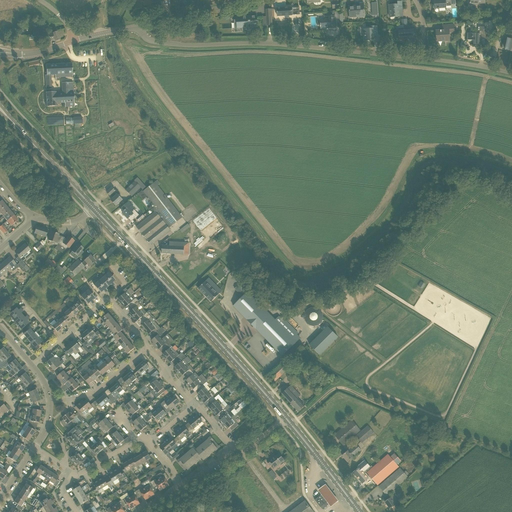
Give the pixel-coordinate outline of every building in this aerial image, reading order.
[(434,3),(434,9),(446,8),(446,6),(450,5),(450,0),(455,0),(454,0),(432,0),(433,3),(434,3)] [(389,5),(390,17),(403,17),(403,12),(402,2),(389,3),(389,5)] [(360,7),(349,8),(349,16),(360,15),(360,17),(365,17),(364,3),(360,3),(360,7)] [(277,9),(277,16),(296,15),(296,7),(277,9)] [(258,26),(257,15),(257,16),(237,17),(236,17),(234,17),(234,23),(237,23),(237,27),(242,27),(242,28),(253,28),(253,26),(257,26),(258,26)] [(334,16),(329,16),(324,17),(324,21),(317,21),(317,26),(320,25),(320,27),(321,29),(325,29),(325,28),(332,27),(332,28),(336,28),(336,18),(335,18),(334,16)] [(444,41),(449,41),(449,33),(454,32),(454,25),(442,25),(443,30),(436,31),(437,42),(437,40),(444,40),(444,41)] [(363,30),(364,41),(374,40),(373,36),(377,36),(376,26),(370,27),(371,29),(363,30)] [(486,40),(486,27),(478,27),(478,31),(479,31),(479,34),(467,34),(467,40),(474,40),(474,44),(482,44),(482,40),(486,40)] [(407,37),(408,42),(415,42),(414,30),(399,31),(399,37),(407,37)] [(60,40),(57,31),(53,33),(49,34),(51,41),(55,40),(55,42),(60,40)] [(511,51),(511,50),(511,49),(511,39),(507,38),(506,41),(503,40),(502,48),(505,48),(505,50),(511,51)] [(72,77),(72,63),(46,65),(46,75),(55,75),(55,78),(72,77)] [(56,92),(46,92),(47,107),(57,106),(56,104),(65,103),(65,107),(74,107),(73,82),(61,83),(62,92),(56,92)] [(48,117),(48,125),(64,124),(63,116),(48,117)] [(155,213),(136,227),(151,245),(170,230),(169,228),(182,218),(157,186),(160,184),(157,180),(143,191),(153,204),(150,206),(155,213)] [(141,187),(135,181),(126,190),(132,196),(141,187)] [(112,187),(107,192),(110,196),(110,195),(113,198),(111,200),(116,206),(122,200),(117,194),(117,195),(114,192),(115,191),(112,187)] [(122,213),(128,219),(133,214),(137,218),(136,218),(139,221),(145,217),(142,213),(139,216),(134,210),(135,209),(128,202),(122,208),(125,211),(122,213)] [(10,210),(6,205),(0,210),(0,212),(3,216),(10,210)] [(193,221),(201,230),(216,218),(209,208),(193,221)] [(4,223),(14,215),(10,210),(3,216),(7,221),(4,223)] [(14,215),(4,223),(9,229),(12,227),(11,226),(18,220),(14,215)] [(46,237),(48,230),(36,226),(34,233),(46,237)] [(92,228),(88,232),(93,237),(97,232),(92,228)] [(53,231),(52,232),(51,232),(48,240),(52,242),(51,243),(52,244),(57,245),(64,238),(64,237),(58,235),(59,234),(55,233),(55,232),(53,231)] [(61,246),(66,249),(67,247),(69,248),(74,241),(68,236),(66,240),(64,238),(57,245),(54,249),(57,251),(61,246)] [(169,246),(162,245),(162,253),(188,255),(189,243),(169,242),(169,246)] [(37,252),(41,248),(42,247),(39,243),(34,247),(33,248),(37,252)] [(30,250),(25,244),(20,248),(16,252),(15,252),(22,260),(19,263),(23,268),(26,265),(23,262),(30,256),(27,253),(30,250)] [(78,244),(71,251),(77,256),(83,248),(78,244)] [(95,261),(90,255),(84,260),(84,261),(82,263),(78,259),(69,269),(75,275),(87,264),(90,266),(95,261)] [(13,272),(18,267),(10,257),(6,260),(6,261),(1,265),(7,271),(10,269),(13,272)] [(53,270),(56,266),(48,259),(44,263),(53,270)] [(64,271),(58,266),(53,271),(59,276),(64,271)] [(105,273),(103,274),(111,283),(112,284),(114,283),(113,282),(115,280),(109,272),(106,275),(105,273)] [(104,277),(101,279),(108,286),(110,284),(111,285),(112,284),(111,283),(103,274),(102,275),(104,277)] [(68,288),(74,283),(68,277),(62,282),(68,288)] [(208,278),(201,284),(214,298),(220,292),(208,278)] [(97,279),(96,280),(104,289),(105,290),(106,289),(106,288),(108,286),(101,279),(99,281),(97,279)] [(105,290),(104,289),(96,280),(95,281),(96,283),(94,285),(100,293),(103,291),(105,290)] [(126,288),(119,294),(121,296),(119,299),(120,301),(119,302),(121,304),(132,295),(126,288)] [(84,290),(83,291),(91,301),(92,302),(93,300),(92,300),(95,298),(88,290),(86,292),(84,290)] [(92,302),(91,301),(83,291),(81,293),(83,294),(81,296),(87,304),(89,302),(90,303),(92,302)] [(262,306),(248,292),(233,306),(282,356),(297,342),(301,338),(297,334),(298,333),(284,318),(283,319),(279,316),(275,320),(262,306)] [(131,308),(138,302),(138,301),(136,298),(135,299),(132,295),(121,304),(123,306),(124,305),(126,307),(128,305),(131,308)] [(79,311),(83,307),(78,302),(73,305),(79,311)] [(133,317),(143,308),(138,302),(131,308),(133,310),(130,312),(132,314),(131,315),(133,317)] [(215,320),(222,314),(213,303),(208,307),(212,311),(209,313),(215,320)] [(79,311),(73,305),(69,309),(74,315),(79,311)] [(305,323),(319,327),(324,311),(307,305),(303,318),(306,319),(305,323)] [(11,319),(19,312),(20,311),(19,310),(18,310),(17,310),(16,308),(8,315),(12,318),(11,319)] [(142,321),(149,315),(147,312),(146,313),(143,309),(143,308),(133,317),(134,319),(136,319),(137,321),(140,319),(142,321)] [(74,315),(69,309),(64,313),(71,321),(69,319),(74,315)] [(20,311),(19,312),(11,319),(12,319),(15,322),(22,316),(21,313),(20,311)] [(71,321),(64,313),(64,314),(65,315),(61,319),(66,325),(71,321)] [(102,324),(103,325),(112,318),(110,316),(111,316),(110,316),(108,313),(101,319),(104,322),(102,324)] [(149,315),(142,321),(144,324),(142,326),(143,328),(142,329),(144,331),(154,322),(151,318),(151,317),(149,315)] [(24,318),(22,316),(15,322),(18,326),(17,326),(26,319),(25,317),(24,318)] [(109,327),(115,322),(113,319),(112,318),(103,325),(104,327),(106,325),(109,327)] [(21,330),(29,323),(27,321),(28,320),(26,319),(17,326),(17,327),(17,326),(18,326),(21,330)] [(66,325),(61,319),(56,323),(61,329),(66,325)] [(108,335),(119,326),(117,324),(118,324),(117,324),(115,322),(109,327),(111,330),(106,334),(108,335)] [(154,322),(144,331),(146,333),(147,332),(149,334),(151,332),(152,333),(153,335),(161,328),(155,322),(154,322)] [(61,329),(56,323),(52,327),(57,333),(61,329)] [(109,337),(111,335),(113,333),(116,336),(120,332),(122,330),(120,328),(120,327),(119,326),(108,335),(109,337)] [(85,332),(91,339),(94,336),(95,338),(100,334),(94,327),(91,329),(90,328),(86,331),(85,331),(85,332)] [(152,344),(154,346),(162,339),(159,336),(165,331),(162,327),(161,328),(153,335),(152,336),(154,338),(152,341),(153,343),(152,344)] [(309,345),(320,355),(338,337),(328,327),(309,345)] [(23,334),(27,339),(33,334),(29,329),(28,330),(23,334)] [(84,340),(82,341),(87,347),(89,345),(90,345),(92,344),(92,343),(94,341),(91,339),(85,332),(81,335),(84,340)] [(122,334),(120,332),(116,336),(114,337),(116,340),(114,342),(115,343),(124,336),(123,334),(122,334)] [(27,339),(31,343),(37,338),(33,334),(27,339)] [(121,346),(127,340),(125,337),(126,337),(125,337),(124,336),(115,343),(118,347),(121,346)] [(165,336),(162,339),(154,346),(156,348),(157,347),(159,349),(160,348),(162,350),(170,344),(171,343),(165,336)] [(41,343),(37,338),(31,343),(35,348),(41,343)] [(127,340),(121,346),(123,348),(121,350),(122,351),(131,344),(130,342),(129,342),(127,340)] [(71,342),(69,344),(78,353),(80,352),(81,353),(83,351),(86,354),(89,352),(84,346),(81,348),(75,341),(72,343),(71,342)] [(76,355),(78,353),(69,344),(67,345),(68,346),(66,348),(71,355),(74,353),(76,355)] [(128,354),(134,348),(132,346),(133,345),(132,345),(131,344),(122,351),(123,353),(125,351),(128,354)] [(164,357),(165,359),(176,351),(170,344),(162,350),(164,353),(163,354),(164,355),(165,356),(164,357)] [(176,351),(165,359),(167,361),(168,360),(170,363),(172,361),(174,364),(180,359),(180,358),(184,355),(183,353),(181,354),(179,355),(176,351)] [(6,364),(4,362),(10,356),(7,352),(0,357),(0,367),(1,368),(2,367),(4,365),(6,364)] [(56,355),(55,356),(52,353),(47,357),(50,360),(47,362),(51,367),(60,359),(56,355)] [(180,359),(174,364),(176,366),(175,367),(177,369),(175,371),(177,373),(188,364),(188,363),(185,359),(186,358),(184,355),(180,358),(180,359)] [(77,362),(72,356),(69,359),(74,364),(77,362)] [(105,358),(103,359),(111,368),(112,367),(113,367),(115,365),(109,358),(107,360),(105,358)] [(57,369),(60,372),(66,367),(63,364),(64,362),(62,360),(61,361),(60,359),(51,367),(55,371),(57,369)] [(111,368),(103,359),(102,361),(104,363),(101,365),(107,372),(109,370),(111,368)] [(287,359),(267,377),(273,383),(293,364),(287,359)] [(7,362),(6,364),(4,365),(2,367),(5,371),(6,370),(9,372),(18,364),(15,360),(9,365),(7,362)] [(144,361),(140,365),(145,371),(149,367),(150,369),(153,367),(149,362),(146,364),(144,361)] [(11,373),(15,378),(21,373),(19,371),(22,368),(18,364),(9,372),(10,374),(11,373)] [(101,374),(102,375),(104,374),(105,374),(104,374),(107,372),(101,365),(98,367),(95,364),(94,365),(101,374)] [(177,373),(179,375),(180,373),(182,376),(185,373),(187,376),(192,372),(190,369),(189,370),(187,368),(190,366),(188,364),(177,373)] [(97,377),(101,374),(94,365),(90,368),(92,371),(97,377)] [(145,371),(140,365),(135,368),(138,371),(135,373),(139,378),(146,372),(145,371)] [(64,371),(57,377),(59,379),(61,381),(72,371),(71,370),(66,374),(64,371)] [(18,383),(20,385),(28,377),(25,373),(23,371),(15,378),(17,380),(19,379),(21,381),(18,383)] [(64,385),(66,384),(71,380),(70,379),(68,377),(71,375),(72,374),(72,371),(61,381),(62,382),(62,383),(64,385)] [(97,377),(92,371),(89,373),(87,371),(86,372),(93,381),(95,380),(95,379),(97,377)] [(157,371),(150,377),(152,379),(159,373),(157,371)] [(92,382),(93,381),(86,372),(84,373),(86,375),(83,378),(89,384),(91,382),(92,382)] [(138,379),(139,378),(135,373),(133,375),(131,372),(127,376),(132,382),(136,379),(137,380),(138,379)] [(192,372),(187,376),(189,378),(186,380),(188,383),(187,384),(188,386),(196,379),(192,375),(194,374),(192,372)] [(133,383),(132,382),(127,376),(122,379),(125,382),(122,384),(126,389),(127,389),(128,390),(129,392),(133,396),(135,394),(131,390),(130,388),(134,385),(133,383)] [(203,385),(205,383),(204,381),(202,379),(201,379),(200,376),(199,377),(196,379),(188,386),(190,388),(192,387),(194,389),(193,390),(195,392),(198,389),(203,385)] [(23,389),(25,391),(31,386),(29,384),(32,382),(28,377),(20,385),(21,387),(24,385),(26,387),(23,389)] [(68,386),(69,388),(78,380),(77,379),(74,381),(72,378),(70,379),(71,380),(66,384),(68,386),(67,386),(68,386)] [(154,389),(162,382),(160,380),(159,382),(157,379),(154,382),(152,379),(146,385),(141,389),(143,391),(150,385),(152,387),(154,389)] [(79,382),(78,380),(69,388),(70,389),(70,390),(71,389),(73,392),(79,387),(77,384),(79,382)] [(165,390),(163,389),(164,388),(162,386),(164,384),(162,382),(154,389),(151,392),(151,393),(153,395),(154,395),(157,398),(160,395),(159,395),(165,390)] [(117,384),(113,387),(119,393),(121,396),(125,392),(124,391),(126,389),(122,384),(120,386),(118,383),(117,384)] [(203,385),(198,389),(200,391),(197,394),(201,398),(209,392),(203,385)] [(288,388),(285,385),(279,390),(282,394),(298,412),(304,406),(297,398),(300,395),(291,385),(288,388)] [(33,391),(31,386),(25,391),(26,394),(28,393),(29,396),(26,397),(27,399),(38,395),(36,390),(33,391)] [(111,393),(109,395),(115,403),(116,402),(116,401),(119,398),(116,395),(119,393),(113,387),(109,391),(111,393)] [(214,398),(213,396),(215,394),(211,390),(209,392),(201,398),(205,403),(208,400),(210,402),(214,398)] [(168,398),(177,408),(179,407),(177,405),(180,403),(179,402),(182,400),(176,394),(173,396),(172,397),(170,395),(168,397),(168,398)] [(40,400),(38,395),(27,399),(30,404),(31,406),(39,406),(37,401),(40,400)] [(105,395),(100,398),(106,405),(108,402),(110,405),(111,405),(114,403),(115,403),(109,395),(107,397),(105,395)] [(127,412),(137,403),(139,402),(138,400),(137,401),(136,401),(134,403),(132,400),(134,398),(132,396),(126,401),(128,404),(125,406),(126,407),(127,408),(126,409),(128,411),(127,412)] [(103,406),(106,405),(100,398),(96,402),(98,405),(96,407),(97,408),(100,411),(102,409),(101,408),(103,406)] [(175,410),(177,408),(168,398),(161,404),(162,405),(166,410),(169,408),(171,410),(173,408),(175,410)] [(214,398),(210,402),(212,404),(209,407),(212,411),(222,404),(218,399),(216,400),(214,398)] [(96,407),(93,403),(91,405),(87,400),(84,403),(82,401),(81,402),(88,411),(93,407),(95,410),(97,408),(96,407)] [(0,410),(3,414),(8,410),(4,406),(1,402),(1,401),(0,401),(0,410)] [(79,409),(77,411),(82,417),(84,415),(85,416),(89,412),(88,411),(81,402),(76,406),(79,409)] [(137,407),(139,405),(137,403),(127,412),(128,412),(128,411),(130,414),(131,412),(133,414),(133,415),(134,414),(136,416),(139,413),(144,409),(142,407),(139,409),(137,407)] [(221,416),(232,406),(230,405),(229,406),(228,405),(225,408),(222,404),(212,411),(216,416),(219,413),(221,416)] [(166,410),(162,405),(160,407),(159,405),(155,409),(157,411),(164,419),(166,418),(164,416),(167,414),(164,411),(166,410)] [(234,416),(231,412),(236,407),(234,405),(232,406),(221,416),(223,418),(220,420),(222,423),(221,424),(223,426),(234,416)] [(29,408),(28,414),(40,417),(41,411),(38,410),(39,406),(31,406),(29,406),(29,407),(25,407),(25,409),(29,408)] [(162,421),(164,419),(157,411),(155,409),(148,414),(149,416),(152,418),(153,420),(156,419),(158,421),(160,419),(162,421)] [(69,413),(63,418),(64,419),(62,421),(62,423),(64,426),(66,426),(68,424),(74,419),(77,417),(81,422),(84,420),(78,412),(75,415),(72,411),(69,413)] [(142,415),(140,413),(139,413),(136,416),(133,418),(135,421),(133,422),(135,425),(134,426),(136,428),(135,428),(145,420),(144,418),(142,419),(140,417),(142,415)] [(27,422),(29,423),(35,426),(36,422),(39,423),(40,417),(28,414),(27,422)] [(238,425),(236,423),(238,421),(235,419),(238,416),(236,414),(234,416),(223,426),(224,428),(226,427),(227,429),(229,428),(232,431),(238,425)] [(191,417),(198,425),(202,421),(204,423),(206,421),(202,416),(200,418),(197,415),(195,417),(193,415),(191,417)] [(101,430),(111,421),(110,421),(109,419),(107,420),(106,418),(105,418),(104,416),(103,417),(97,422),(95,423),(101,430)] [(191,425),(189,427),(193,432),(195,430),(194,429),(198,425),(191,417),(189,419),(191,421),(189,423),(191,425)] [(148,425),(147,426),(145,423),(147,422),(145,420),(135,428),(136,428),(137,430),(139,429),(141,431),(141,430),(143,433),(146,432),(152,429),(151,429),(148,425)] [(344,444),(354,435),(360,430),(352,420),(334,435),(344,446),(346,445),(344,444)] [(111,421),(101,430),(103,431),(104,430),(109,434),(113,431),(111,428),(113,427),(111,425),(112,424),(111,422),(111,421)] [(25,425),(22,430),(32,436),(35,431),(33,430),(35,426),(29,423),(27,426),(25,425)] [(66,439),(70,443),(78,436),(80,434),(77,430),(78,429),(76,426),(68,434),(70,436),(66,439)] [(356,436),(361,443),(368,437),(374,433),(368,426),(360,433),(356,436)] [(190,434),(193,432),(189,427),(186,429),(184,427),(182,428),(180,427),(178,429),(185,436),(186,439),(191,435),(190,434)] [(178,437),(175,439),(180,445),(181,446),(183,444),(180,440),(185,436),(178,429),(176,430),(177,432),(175,434),(178,437)] [(28,441),(32,436),(22,430),(18,435),(20,436),(19,439),(25,442),(26,440),(28,441)] [(111,441),(112,443),(122,434),(120,432),(119,433),(118,433),(117,431),(115,433),(113,431),(109,434),(113,439),(111,441)] [(122,434),(112,443),(117,449),(126,444),(124,441),(124,440),(122,438),(124,437),(122,435),(122,434)] [(84,438),(81,440),(78,436),(70,443),(74,447),(78,443),(80,446),(86,440),(84,438)] [(10,444),(14,447),(21,452),(25,447),(23,445),(25,443),(26,443),(25,442),(19,439),(16,437),(14,439),(13,439),(10,444)] [(94,444),(101,452),(105,448),(101,444),(103,442),(99,437),(95,440),(97,442),(94,444)] [(211,437),(208,438),(196,449),(204,459),(206,458),(205,457),(207,456),(208,456),(207,455),(209,454),(210,455),(215,450),(214,449),(216,448),(217,449),(216,448),(218,446),(211,437)] [(167,438),(165,440),(173,450),(173,449),(177,446),(178,447),(180,445),(175,439),(173,441),(170,438),(168,440),(167,438)] [(173,450),(165,440),(163,442),(164,443),(162,445),(162,446),(160,448),(166,455),(168,453),(167,451),(169,450),(171,452),(173,450)] [(93,451),(96,455),(101,452),(94,444),(90,448),(88,446),(86,448),(90,453),(93,451)] [(342,456),(348,462),(353,457),(361,450),(356,444),(348,451),(342,456)] [(14,447),(11,452),(18,457),(21,452),(14,447)] [(194,447),(179,459),(177,461),(185,470),(187,469),(188,470),(187,469),(189,467),(190,468),(195,464),(194,463),(196,461),(197,462),(196,461),(198,459),(199,460),(201,458),(203,460),(204,459),(196,449),(194,447)] [(70,458),(74,462),(81,456),(78,452),(80,450),(78,448),(73,452),(75,454),(70,458)] [(147,451),(142,454),(148,464),(149,466),(151,469),(154,467),(152,464),(151,464),(148,460),(151,458),(147,451)] [(5,459),(7,460),(11,463),(13,460),(15,462),(18,457),(11,452),(8,457),(7,456),(5,459)] [(148,464),(142,454),(137,457),(142,464),(144,463),(146,465),(148,464)] [(267,461),(270,465),(272,464),(275,468),(278,465),(282,461),(283,460),(284,461),(284,460),(279,454),(273,459),(272,457),(267,461)] [(399,467),(397,465),(390,457),(388,454),(367,473),(377,485),(399,467)] [(84,465),(89,461),(85,457),(83,458),(81,456),(74,462),(77,467),(82,463),(84,465)] [(137,457),(133,460),(137,466),(139,470),(140,468),(139,466),(142,464),(137,457)] [(137,466),(133,460),(132,459),(127,462),(133,472),(135,470),(134,468),(136,466),(137,466)] [(5,463),(6,464),(4,467),(2,469),(0,472),(0,477),(3,480),(8,473),(6,471),(9,466),(10,466),(12,464),(11,463),(7,460),(5,463)] [(133,472),(127,462),(123,465),(124,466),(121,468),(122,469),(124,473),(125,473),(129,471),(131,475),(134,473),(133,472)] [(369,467),(365,463),(357,470),(358,471),(353,475),(362,484),(368,479),(362,473),(369,467)] [(38,478),(40,475),(46,467),(44,466),(43,467),(40,465),(39,468),(36,466),(32,471),(35,473),(36,472),(38,474),(36,477),(38,478)] [(48,468),(46,467),(40,475),(45,478),(49,471),(47,470),(48,468)] [(119,481),(127,477),(125,473),(124,473),(122,469),(122,470),(120,472),(118,468),(113,471),(118,479),(119,481)] [(400,468),(379,487),(387,496),(408,477),(407,476),(409,474),(406,471),(404,472),(400,468)] [(52,473),(49,471),(45,478),(49,481),(55,473),(53,472),(52,473)] [(107,478),(112,486),(114,484),(113,482),(118,479),(113,471),(108,475),(110,477),(108,479),(107,478)] [(57,474),(55,473),(49,481),(54,484),(53,485),(56,487),(58,484),(59,482),(57,480),(58,477),(56,476),(57,474)] [(159,480),(163,486),(165,488),(169,485),(166,480),(169,478),(165,473),(163,474),(162,474),(161,473),(157,476),(159,480)] [(109,487),(112,486),(107,478),(107,479),(105,480),(103,478),(98,481),(103,488),(108,485),(109,487)] [(155,479),(151,482),(154,487),(157,486),(160,491),(165,488),(163,486),(159,480),(157,481),(155,479)] [(92,487),(97,495),(104,491),(103,488),(98,481),(93,484),(95,487),(93,488),(92,487)] [(150,497),(155,495),(151,489),(154,487),(151,482),(143,487),(145,489),(149,495),(150,497)] [(22,487),(30,493),(33,488),(34,489),(36,486),(30,483),(29,485),(26,484),(24,486),(23,485),(22,487)] [(75,495),(83,491),(81,488),(78,483),(72,487),(74,490),(73,490),(76,495),(75,495)] [(339,500),(325,483),(322,486),(318,489),(331,506),(335,503),(339,500)] [(20,493),(27,497),(30,493),(22,487),(20,489),(22,490),(20,493)] [(150,497),(149,495),(145,489),(142,490),(141,488),(136,491),(139,496),(142,495),(145,500),(150,497)] [(76,495),(78,500),(86,495),(83,491),(75,495),(75,496),(76,495)] [(135,506),(140,504),(137,498),(139,496),(136,491),(131,494),(133,496),(130,498),(134,505),(135,506)] [(27,497),(20,493),(18,495),(17,494),(16,497),(24,502),(27,497)] [(43,507),(51,501),(50,499),(47,501),(46,499),(47,498),(46,497),(47,497),(45,493),(43,493),(38,500),(40,502),(43,507)] [(88,500),(86,495),(78,500),(81,505),(83,503),(85,506),(90,503),(88,500)] [(327,503),(327,502),(321,495),(315,500),(320,508),(321,507),(322,509),(328,505),(327,503)] [(393,495),(385,502),(390,509),(396,505),(396,506),(399,504),(396,499),(393,495)] [(126,497),(121,500),(125,506),(128,504),(131,509),(135,506),(134,505),(130,498),(129,496),(126,497)] [(24,502),(16,497),(14,498),(16,499),(14,502),(18,504),(16,507),(21,511),(23,508),(21,506),(24,502)] [(114,504),(115,507),(118,511),(124,511),(122,507),(125,506),(121,500),(117,503),(114,504)] [(43,507),(45,511),(52,507),(51,505),(53,504),(51,501),(43,507)] [(290,511),(313,511),(305,501),(290,511)]
